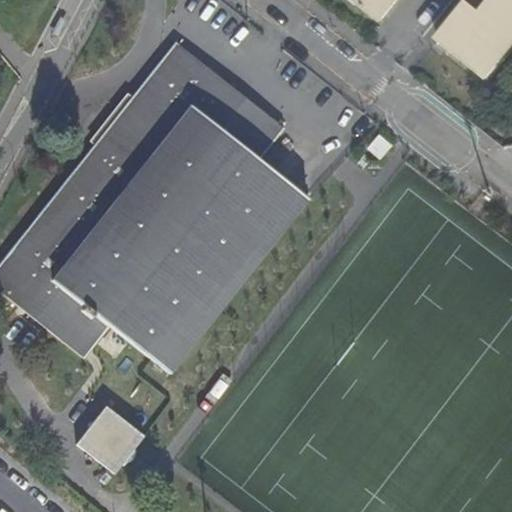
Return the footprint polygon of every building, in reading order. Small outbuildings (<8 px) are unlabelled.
[(353,0),(354,0),(352,3),(357,7),(359,4),(382,23),(400,0),(353,0)] [(511,0),(493,0),(480,17),(467,7),(439,41),(488,81),(511,51),(511,0)] [(167,375),(253,266),(306,198),(257,159),(284,125),(175,40),(0,263),(0,295),(81,360),(108,328),(167,375)] [(388,145),(376,135),(366,147),(379,157),(388,145)] [(141,437),(111,412),(103,406),(73,444),(111,474),(141,437)]
